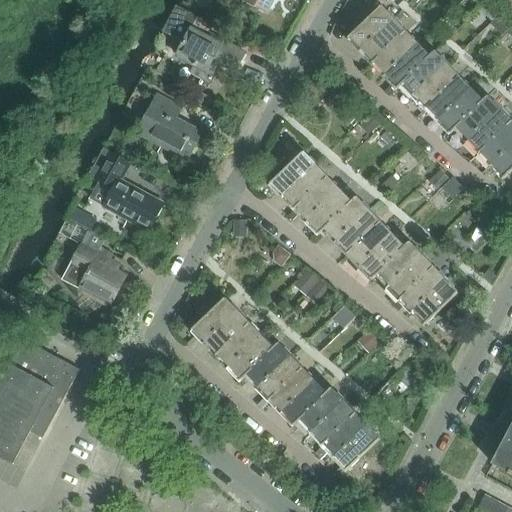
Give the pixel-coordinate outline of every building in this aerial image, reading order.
[(245,0),(244,2),(266,14),(273,0),(245,0)] [(368,21),(381,8),(373,0),(370,0),(359,11),(368,21)] [(176,6),(162,32),(164,34),(184,44),(183,45),(184,45),(178,56),(178,55),(177,56),(194,65),(194,66),(196,67),(197,66),(206,71),(206,72),(207,72),(214,59),(222,64),(236,71),(236,70),(244,54),(245,55),(245,54),(222,41),(220,45),(202,36),(209,24),(178,7),(176,6)] [(361,52),(394,21),(381,8),(368,21),(349,39),(361,52)] [(361,52),(373,64),(406,33),(394,21),(361,52)] [(373,64),(385,77),(418,46),(406,33),(373,64)] [(385,77),(397,89),(435,53),(434,52),(429,57),(418,46),(385,77)] [(403,85),(414,97),(447,66),(435,53),(397,89),(398,90),(403,85)] [(414,97),(426,109),(459,78),(447,66),(414,97)] [(471,90),(459,78),(426,109),(438,122),(471,90)] [(483,103),(471,90),(438,122),(450,134),(483,103)] [(199,94),(194,103),(208,110),(213,101),(199,94)] [(137,134),(187,161),(203,133),(176,119),(181,108),(158,95),(137,134)] [(483,103),(450,134),(451,135),(456,130),(467,142),(500,110),(488,98),(483,103)] [(467,142),(479,154),(511,122),(500,110),(467,142)] [(511,122),(479,154),(491,167),(511,146),(511,122)] [(511,146),(491,167),(504,180),(511,171),(511,146)] [(104,208),(150,232),(164,205),(118,181),(122,173),(126,175),(132,165),(108,152),(103,162),(110,167),(101,183),(113,190),(104,208)] [(271,185),(283,198),(316,167),(303,154),(271,185)] [(328,179),(316,167),(283,198),(295,211),(328,179)] [(340,192),(328,179),(295,211),(307,223),(340,192)] [(307,223),(319,235),(357,199),(356,198),(351,203),(340,192),(307,223)] [(325,231),(336,243),(369,212),(357,199),(319,235),(320,236),(325,231)] [(336,243),(348,255),(381,224),(369,212),(336,243)] [(348,255),(360,268),(393,236),(381,224),(348,255)] [(404,248),(393,236),(360,268),(372,280),(379,274),(404,248)] [(70,265),(62,280),(80,290),(110,306),(125,278),(106,267),(112,256),(83,241),(70,265)] [(378,276),(389,288),(422,256),(410,244),(379,274),(372,280),(373,281),(378,276)] [(389,288),(401,300),(434,269),(422,256),(389,288)] [(401,300),(413,313),(446,281),(434,269),(401,300)] [(446,281),(413,313),(426,326),(459,294),(446,281)] [(192,331),(205,344),(238,313),(225,299),(192,331)] [(205,344),(217,356),(250,325),(238,313),(205,344)] [(217,356),(229,369),(262,338),(250,325),(217,356)] [(241,381),(279,345),(278,344),(273,349),(262,338),(229,369),(241,381)] [(8,366),(0,380),(0,511),(8,511),(29,481),(28,481),(26,483),(14,476),(22,465),(37,435),(42,438),(42,439),(43,439),(80,370),(79,370),(78,371),(24,342),(25,341),(24,341),(11,365),(8,364),(7,365),(8,366)] [(364,341),(354,351),(362,360),(373,349),(364,341)] [(247,377),(258,389),(291,357),(279,345),(241,381),(241,382),(247,377)] [(258,389),(270,401),(303,370),(291,357),(258,389)] [(270,401),(282,414),(315,382),(303,370),(270,401)] [(282,414),(294,426),(332,390),(331,389),(326,394),(315,382),(282,414)] [(300,422),(311,434),(344,402),(332,390),(294,426),(295,427),(300,422)] [(311,434),(323,446),(356,415),(344,402),(311,434)] [(323,446),(335,459),(368,427),(356,415),(323,446)] [(368,427),(335,459),(348,472),(380,440),(368,427)] [(511,428),(492,465),(511,475),(511,428)] [(479,507),(488,511),(506,511),(508,508),(485,496),(479,507)]
